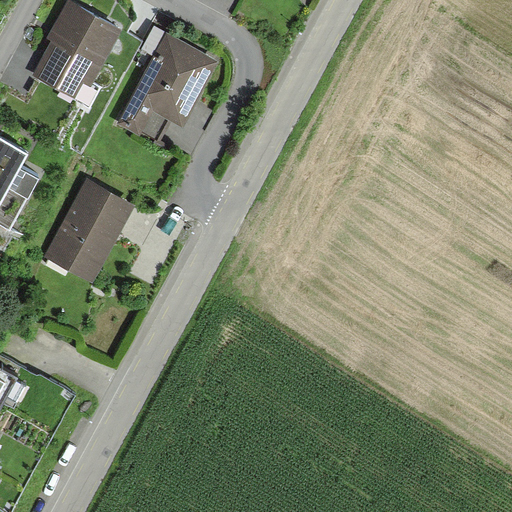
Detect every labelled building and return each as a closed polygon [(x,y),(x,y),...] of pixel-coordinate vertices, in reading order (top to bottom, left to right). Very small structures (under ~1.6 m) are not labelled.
[(122,25),(75,0),(66,0),(47,36),(51,38),(33,72),(75,95),(84,80),(90,83),(122,25)] [(212,59),(168,36),(126,118),(141,126),(153,103),(181,118),(212,59)] [(26,147),(0,133),(0,132),(0,218),(10,224),(40,171),(19,160),(26,147)] [(129,202),(89,181),(52,250),(93,271),(129,202)] [(0,400),(15,373),(0,364),(0,400)]
